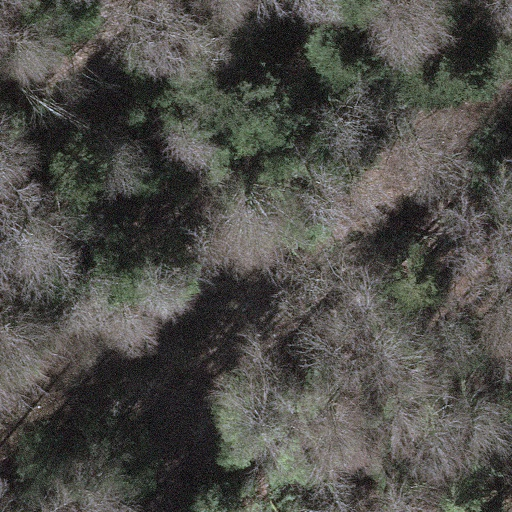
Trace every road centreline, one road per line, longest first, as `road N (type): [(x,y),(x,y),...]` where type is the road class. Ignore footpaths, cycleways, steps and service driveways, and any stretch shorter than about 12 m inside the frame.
road 1 (track): [(274,266),(430,154),(511,62)]
road 2 (track): [(274,266),(0,408)]
road 3 (track): [(156,511),(180,436),(274,266)]
